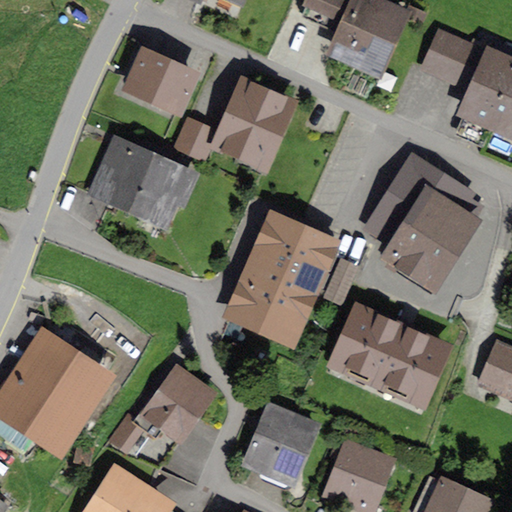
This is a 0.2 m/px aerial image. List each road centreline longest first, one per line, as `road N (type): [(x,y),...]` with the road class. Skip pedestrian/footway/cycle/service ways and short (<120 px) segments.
road 1 (residential): [(38,215),(77,242),(207,296),(212,368),(236,410),(214,466),(218,485),(267,511)]
road 2 (residential): [(124,3),(511,183)]
road 3 (unclassified): [(124,3),(80,91),(38,215)]
road 4 (residential): [(511,197),(463,386)]
